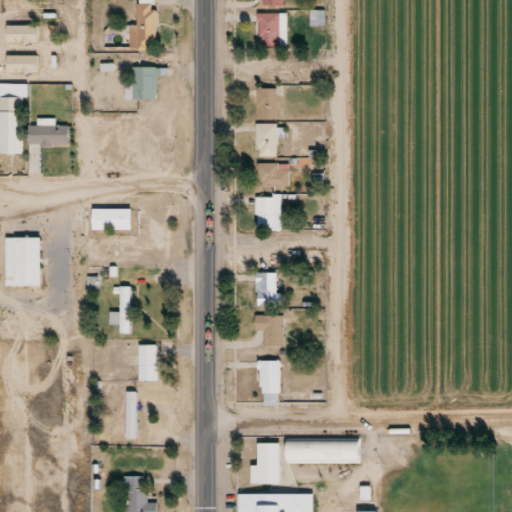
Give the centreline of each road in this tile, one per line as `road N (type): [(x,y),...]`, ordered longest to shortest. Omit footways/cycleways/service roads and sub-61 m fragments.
road 1 (tertiary): [(206,511),(204,0)]
road 2 (residential): [(511,421),(207,418)]
road 3 (residential): [(203,185),(0,188)]
